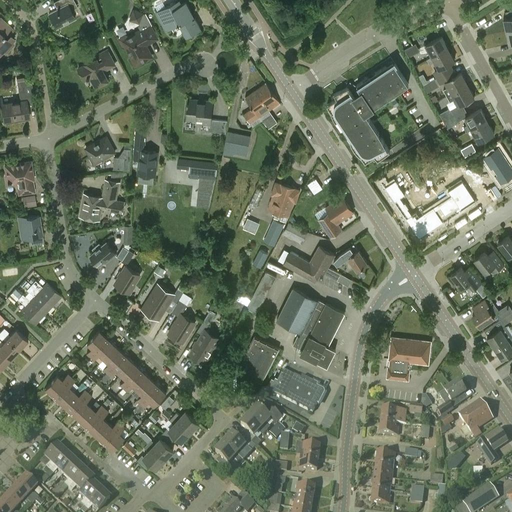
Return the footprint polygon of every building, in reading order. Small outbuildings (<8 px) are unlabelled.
[(57,0),(54,2),(57,9),(49,13),(57,28),(74,18),(71,11),(78,7),(73,0),(57,0)] [(188,37),(202,29),(186,1),(178,6),(176,1),(158,11),(168,30),(181,23),(188,37)] [(505,12),(506,18),(503,18),(506,31),(511,29),(511,10),(510,11),(505,12)] [(11,42),(14,39),(8,32),(11,28),(1,18),(0,19),(0,53),(5,48),(7,51),(13,44),(11,42)] [(146,45),(158,38),(151,25),(128,38),(127,35),(122,38),(122,41),(124,45),(126,44),(136,64),(151,56),(146,45)] [(432,57),(448,49),(441,36),(425,45),(432,57)] [(408,57),(420,51),(415,44),(404,49),(408,57)] [(450,63),(454,60),(448,49),(432,57),(427,59),(429,64),(434,61),(438,69),(433,72),(436,78),(453,69),(450,63)] [(108,79),(104,70),(115,64),(107,50),(96,56),(97,58),(78,68),(85,80),(91,77),(95,86),(108,79)] [(327,104),(327,105),(331,110),(333,117),(337,123),(343,128),(350,139),(352,145),(356,151),(362,156),(366,162),(375,155),(378,159),(390,149),(366,112),(409,83),(393,60),(350,89),(349,87),(334,94),(337,99),(327,104)] [(453,69),(436,78),(440,84),(445,81),(449,87),(444,90),(447,96),(468,85),(461,72),(457,75),(453,69)] [(17,81),(20,100),(34,98),(31,79),(17,81)] [(427,92),(439,86),(435,79),(424,85),(427,92)] [(253,108),(274,94),(267,83),(246,97),(253,107),(253,108)] [(458,105),(474,96),(468,85),(447,96),(450,101),(455,99),(458,105)] [(250,124),(280,103),(274,94),(253,108),(253,107),(243,114),(250,124)] [(227,120),(211,119),(213,101),(188,99),(186,119),(203,120),(203,123),(211,124),(210,131),(226,133),(227,120)] [(4,121),(29,117),(26,100),(2,104),(4,121)] [(443,121),(455,115),(450,108),(439,114),(443,121)] [(469,124),(463,127),(467,132),(472,130),(488,121),(481,109),(465,117),(469,124)] [(455,115),(443,121),(447,128),(458,122),(455,115)] [(488,121),(472,130),(478,141),(494,133),(488,121)] [(136,130),(135,143),(135,144),(143,144),(145,145),(146,131),(136,130)] [(247,152),(250,136),(227,132),(225,147),(247,152)] [(106,137),(86,148),(94,163),(115,152),(106,137)] [(475,150),(472,143),(460,149),(464,156),(475,150)] [(142,150),(143,144),(135,144),(133,158),(139,159),(138,174),(155,175),(158,152),(142,150)] [(511,176),(511,167),(499,147),(483,157),(493,172),(495,171),(499,176),(497,178),(501,184),(511,176)] [(124,148),(124,149),(118,157),(114,157),(113,169),(130,170),(131,148),(124,148)] [(191,159),(178,158),(177,167),(190,168),(191,159)] [(19,194),(34,192),(32,179),(33,179),(31,161),(5,166),(7,183),(17,182),(19,194)] [(406,180),(401,173),(395,178),(396,180),(386,186),(385,187),(419,238),(474,202),(474,201),(473,201),(461,182),(453,188),(455,191),(448,195),(449,197),(434,207),(433,207),(433,208),(424,214),(421,209),(412,215),(408,209),(409,208),(406,203),(404,203),(401,198),(406,194),(401,186),(407,182),(406,180)] [(106,179),(103,197),(85,193),(80,216),(99,220),(102,208),(122,212),(124,202),(116,200),(119,182),(106,179)] [(296,203),(301,189),(276,181),(271,195),(273,195),(268,209),(289,216),(294,202),(296,203)] [(212,209),(214,192),(202,190),(200,208),(212,209)] [(36,205),(34,195),(22,197),(24,207),(36,205)] [(337,223),(353,212),(343,196),(326,207),(330,212),(312,224),(317,231),(320,229),(323,233),(327,231),(331,237),(342,229),(337,223)] [(44,243),(42,236),(39,215),(26,217),(25,215),(17,216),(20,234),(27,232),(28,238),(30,245),(44,243)] [(276,240),(284,224),(274,219),(266,236),(276,240)] [(308,232),(289,222),(284,232),(303,242),(308,232)] [(509,257),(511,254),(511,238),(511,239),(509,235),(498,244),(509,257)] [(107,242),(90,255),(99,265),(105,261),(106,262),(116,253),(107,242)] [(338,265),(348,257),(357,270),(368,263),(358,249),(358,250),(354,244),(341,253),(334,260),(338,265)] [(339,280),(342,274),(328,267),(335,254),(320,245),(310,261),(291,250),(284,262),(315,281),(321,271),(325,273),(339,280)] [(117,256),(122,260),(129,250),(123,246),(117,256)] [(260,248),(252,262),(261,267),(269,252),(260,248)] [(129,250),(122,260),(127,264),(134,253),(129,250)] [(494,273),(504,265),(493,251),(488,255),(485,251),(474,259),(485,273),(490,268),(494,273)] [(129,292),(140,274),(126,265),(115,283),(129,292)] [(468,283),(473,291),(483,283),(477,276),(470,267),(465,271),(461,267),(451,275),(447,278),(452,285),(456,282),(461,288),(468,283)] [(263,277),(274,282),(276,277),(266,271),(263,277)] [(260,282),(271,287),(274,282),(263,277),(260,282)] [(31,284),(52,304),(61,295),(47,283),(43,287),(35,280),(31,284)] [(258,287),(268,292),(271,287),(260,282),(258,287)] [(176,302),(183,291),(178,288),(174,294),(158,283),(142,309),(158,319),(171,299),(176,302)] [(30,301),(43,313),(52,304),(31,284),(26,289),(34,297),(30,301)] [(255,292),(266,297),(268,292),(258,287),(255,292)] [(308,315),(316,299),(294,287),(285,303),(308,315)] [(252,297),(263,302),(266,297),(255,292),(252,297)] [(489,296),(486,297),(483,293),(478,296),(482,301),(474,307),(477,313),(473,315),(481,327),(497,316),(498,315),(498,314),(500,313),(499,310),(489,296)] [(43,313),(30,301),(22,294),(18,298),(26,306),(21,310),(34,323),(43,313)] [(263,302),(252,297),(250,302),(260,307),(263,302)] [(171,311),(179,316),(168,333),(183,342),(196,322),(182,314),(187,305),(179,299),(171,311)] [(308,315),(300,331),(293,344),(303,349),(301,352),(316,360),(317,359),(328,365),(336,348),(329,345),(345,312),(326,303),(326,304),(316,299),(308,315)] [(260,307),(250,302),(247,307),(258,313),(260,307)] [(300,331),(308,315),(285,303),(277,319),(300,331)] [(500,319),(511,311),(511,310),(511,309),(508,303),(499,310),(500,313),(498,314),(498,315),(497,316),(500,319)] [(511,310),(511,311),(500,319),(504,324),(511,319),(511,310)] [(203,334),(202,335),(190,353),(200,360),(199,361),(201,362),(202,361),(204,362),(220,338),(206,329),(209,323),(204,320),(197,330),(203,334)] [(487,337),(495,348),(508,339),(511,336),(511,329),(509,325),(506,326),(501,329),(501,328),(487,337)] [(0,331),(19,348),(28,339),(16,328),(11,333),(4,327),(0,331)] [(91,356),(110,335),(107,333),(106,335),(99,329),(88,342),(93,347),(87,353),(91,356)] [(0,347),(10,358),(19,348),(0,331),(0,337),(3,341),(0,344),(0,347)] [(113,338),(110,335),(91,356),(94,360),(100,354),(104,358),(117,345),(111,340),(113,338)] [(262,382),(280,348),(255,335),(237,369),(262,382)] [(511,336),(508,339),(495,348),(502,359),(511,352),(511,336)] [(429,364),(431,342),(392,337),(390,360),(391,360),(390,368),(389,368),(388,377),(409,380),(410,370),(411,362),(429,364)] [(104,368),(107,371),(127,351),(124,348),(122,350),(117,345),(104,358),(109,362),(104,368)] [(0,365),(2,367),(10,358),(0,347),(0,365)] [(117,369),(121,373),(133,361),(128,355),(130,353),(127,351),(107,371),(111,375),(117,369)] [(120,384),(124,387),(144,366),(141,364),(139,366),(133,361),(121,373),(126,378),(120,384)] [(150,376),(144,371),(146,369),(144,366),(124,387),(128,391),(133,385),(138,389),(150,376)] [(319,406),(325,393),(324,391),(312,385),(314,383),(302,376),(301,379),(281,370),(270,392),(312,414),(317,405),(319,406)] [(68,373),(63,379),(58,374),(46,387),(52,393),(50,395),(52,397),(72,376),(68,373)] [(72,376),(52,397),(55,400),(57,398),(63,403),(75,390),(70,386),(76,380),(72,376)] [(137,399),(141,403),(160,382),(158,379),(156,381),(150,376),(138,389),(142,393),(137,399)] [(155,405),(167,392),(161,386),(163,384),(160,382),(141,403),(145,406),(150,400),(155,405)] [(450,406),(466,394),(459,383),(439,396),(446,407),(438,412),(442,418),(453,411),(450,406)] [(75,390),(63,403),(68,408),(66,410),(69,412),(89,392),(85,388),(80,394),(75,390)] [(89,392),(69,412),(72,415),(74,413),(79,418),(91,405),(87,401),(92,395),(89,392)] [(170,395),(161,404),(166,408),(174,399),(170,395)] [(485,425),(492,420),(480,402),(468,410),(476,422),(481,419),(485,425)] [(91,405),(79,418),(85,424),(83,425),(86,428),(105,407),(102,404),(96,410),(91,405)] [(259,406),(250,416),(267,432),(270,428),(266,424),(270,419),(272,420),(277,415),(267,407),(263,411),(259,406)] [(422,415),(424,407),(411,406),(410,414),(422,415)] [(105,407),(86,428),(89,430),(91,429),(96,434),(108,421),(104,417),(109,411),(105,407)] [(381,422),(395,424),(396,419),(400,420),(401,411),(383,409),(381,422)] [(173,416),(190,432),(199,422),(187,410),(182,416),(177,411),(173,416)] [(476,422),(468,410),(459,416),(472,434),(485,425),(481,419),(476,422)] [(168,427),(163,432),(173,440),(177,436),(182,441),(190,432),(173,416),(170,419),(174,423),(170,428),(168,427)] [(246,429),(241,434),(251,443),(256,438),(254,436),(259,431),(263,435),(267,432),(250,416),(241,425),(246,429)] [(449,416),(441,422),(442,436),(451,429),(449,426),(454,422),(449,416)] [(108,421),(96,434),(102,439),(100,441),(103,443),(122,423),(118,419),(113,425),(108,421)] [(394,428),(395,424),(381,422),(379,435),(398,437),(399,429),(394,428)] [(122,423),(103,443),(105,446),(107,444),(113,450),(125,437),(120,432),(126,426),(122,423)] [(293,430),(302,434),(305,427),(296,423),(293,430)] [(429,440),(430,428),(422,427),(420,439),(429,440)] [(499,461),(493,453),(508,444),(503,436),(503,434),(501,432),(499,431),(477,446),(491,466),(499,461)] [(173,440),(163,432),(159,436),(161,438),(156,443),(152,439),(148,443),(165,459),(174,449),(169,445),(173,440)] [(225,443),(241,459),(243,460),(256,447),(251,443),(241,434),(238,438),(233,434),(225,443)] [(127,441),(123,445),(133,454),(137,449),(127,441)] [(156,468),(165,459),(148,443),(144,446),(149,451),(144,456),(142,454),(138,459),(147,468),(151,463),(156,468)] [(216,452),(221,457),(216,461),(226,470),(230,465),(228,463),(233,458),(238,463),(241,459),(225,443),(216,452)] [(305,452),(305,457),(319,458),(320,445),(303,443),(302,452),(305,452)] [(46,467),(50,471),(65,454),(56,445),(44,457),(50,463),(46,467)] [(417,459),(418,452),(406,450),(405,458),(417,459)] [(394,463),(395,455),(378,453),(376,465),(390,467),(391,462),(394,463)] [(58,470),(63,475),(74,462),(65,454),(50,471),(53,474),(58,470)] [(319,458),(305,457),(304,461),(300,461),(299,469),(317,471),(319,458)] [(64,484),(68,488),(84,471),(74,462),(63,475),(68,480),(64,484)] [(287,472),(288,464),(276,463),(275,471),(287,472)] [(390,472),(390,467),(376,465),(375,478),(392,480),(393,472),(390,472)] [(272,481),(274,469),(267,468),(265,480),(272,481)] [(81,492),(91,482),(93,480),(84,471),(68,488),(72,491),(76,487),(81,492)] [(25,476),(16,485),(35,502),(38,499),(34,494),(33,495),(31,493),(37,487),(37,486),(26,476),(25,476)] [(48,479),(45,476),(40,481),(43,485),(48,479)] [(442,485),(443,477),(431,476),(430,484),(442,485)] [(391,488),(392,480),(375,478),(373,490),(387,492),(387,487),(391,488)] [(80,504),(84,508),(100,490),(91,482),(81,492),(79,494),(84,499),(80,504)] [(300,492),(299,497),(313,499),(316,487),(298,483),(296,492),(300,492)] [(468,511),(478,511),(499,498),(489,483),(461,502),(468,511)] [(16,485),(7,494),(19,505),(20,505),(25,499),(28,501),(27,502),(30,505),(31,506),(35,502),(16,485)] [(422,505),(425,489),(412,487),(410,503),(422,505)] [(98,511),(110,499),(100,490),(84,508),(87,511),(92,506),(98,511)] [(386,496),(387,492),(373,490),(371,503),(389,505),(390,497),(386,496)] [(7,494),(0,502),(0,504),(8,511),(13,511),(19,505),(7,494)] [(270,495),(268,505),(280,507),(277,506),(278,496),(270,495)] [(242,511),(244,510),(246,511),(252,506),(241,496),(235,502),(231,498),(222,508),(226,511),(242,511)] [(293,509),(311,511),(313,499),(299,497),(298,502),(295,501),(293,509)] [(38,499),(35,502),(40,507),(43,503),(38,498),(38,499)]
